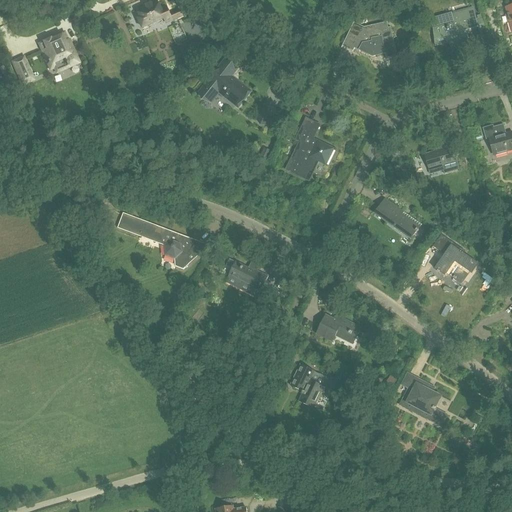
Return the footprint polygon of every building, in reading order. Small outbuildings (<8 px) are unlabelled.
[(140,19),(144,28),(165,19),(167,23),(173,21),(183,16),(181,11),(171,15),(167,7),(162,9),(158,1),(147,6),(145,5),(140,7),(140,9),(138,10),(142,17),(140,19)] [(354,8),(363,9),(364,1),(355,1),(354,8)] [(473,7),(430,19),(434,27),(436,38),(447,35),(453,50),(470,45),(465,30),(478,27),(473,7)] [(397,61),(398,64),(400,64),(392,27),(389,28),(387,22),(365,27),(354,22),(341,48),(343,49),(343,47),(354,52),(355,49),(374,57),(386,54),(388,60),(393,62),(397,61)] [(44,42),(40,44),(51,70),(66,63),(68,68),(79,63),(69,40),(68,41),(64,33),(55,37),(56,39),(52,41),(51,39),(44,42)] [(185,47),(190,58),(201,53),(195,42),(185,47)] [(34,55),(38,64),(44,60),(40,52),(34,55)] [(27,70),(29,69),(24,58),(13,62),(23,85),(32,81),(27,70)] [(220,93),(239,108),(251,92),(232,77),(238,69),(226,60),(204,88),(203,87),(198,93),(212,103),(220,93)] [(10,90),(14,97),(20,94),(16,87),(18,86),(11,74),(6,64),(0,67),(0,69),(5,78),(2,79),(8,91),(10,90)] [(8,111),(20,114),(22,107),(10,104),(8,111)] [(256,119),(270,126),(277,111),(262,104),(256,119)] [(286,170),(309,182),(318,162),(326,166),(334,149),(313,139),(320,125),(306,118),(296,141),(299,142),(286,170)] [(494,125),(484,128),(488,139),(490,138),(494,153),(507,150),(507,152),(511,150),(511,131),(507,133),(503,134),(501,126),(495,127),(494,125)] [(434,152),(424,155),(429,170),(442,166),(443,171),(444,175),(459,170),(457,161),(455,161),(452,154),(459,152),(458,148),(456,139),(448,141),(437,144),(438,149),(439,151),(434,152)] [(259,158),(265,161),(270,151),(264,148),(259,158)] [(316,168),(312,180),(321,184),(325,171),(316,168)] [(403,215),(405,213),(388,201),(378,216),(387,223),(386,225),(392,229),(394,227),(411,240),(420,227),(403,215)] [(176,266),(184,270),(189,264),(188,257),(203,244),(203,243),(126,215),(121,230),(141,237),(164,245),(164,256),(175,259),(176,266)] [(433,224),(439,228),(443,221),(437,217),(433,224)] [(441,234),(431,249),(443,258),(434,269),(437,271),(436,272),(439,274),(440,273),(445,277),(447,274),(453,278),(453,279),(455,281),(456,280),(461,283),(469,273),(472,275),(479,265),(462,254),(465,251),(441,234)] [(236,262),(229,276),(240,281),(237,287),(251,294),(253,291),(259,294),(267,279),(261,276),(261,275),(255,272),(257,269),(250,266),(249,269),(236,262)] [(168,312),(176,317),(185,301),(176,296),(168,312)] [(336,336),(353,344),(361,328),(337,316),(335,320),(327,316),(317,334),(333,342),(336,336)] [(300,401),(314,408),(324,388),(334,392),(338,383),(320,374),(319,375),(301,366),(291,385),(303,391),(302,393),(303,394),(300,401)] [(347,382),(354,386),(359,378),(352,374),(347,382)] [(397,380),(390,376),(383,385),(390,390),(397,380)] [(407,389),(399,406),(418,416),(421,410),(429,414),(426,420),(439,426),(444,416),(434,411),(435,410),(432,408),(438,398),(429,394),(431,390),(425,388),(426,386),(417,381),(416,382),(417,382),(413,391),(407,389)] [(198,394),(191,397),(192,405),(200,406),(204,399),(198,394)] [(262,425),(279,432),(285,419),(268,412),(262,425)]
